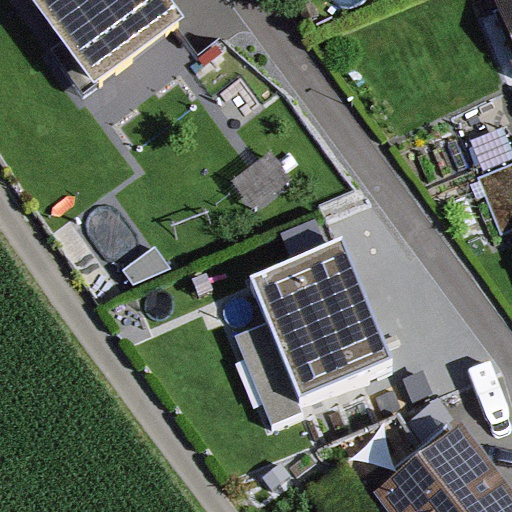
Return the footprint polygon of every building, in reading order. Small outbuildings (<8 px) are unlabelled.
[(144,0),(22,0),(95,99),(174,41),(144,0)] [(511,6),(495,13),(511,57),(511,6)] [(329,220),(292,237),(304,262),(340,245),(329,220)] [(392,375),(343,255),(253,292),(302,411),(392,375)] [(401,428),(353,471),(375,496),(424,453),(401,428)] [(511,511),(511,504),(462,438),(384,496),(395,511),(511,511)]
